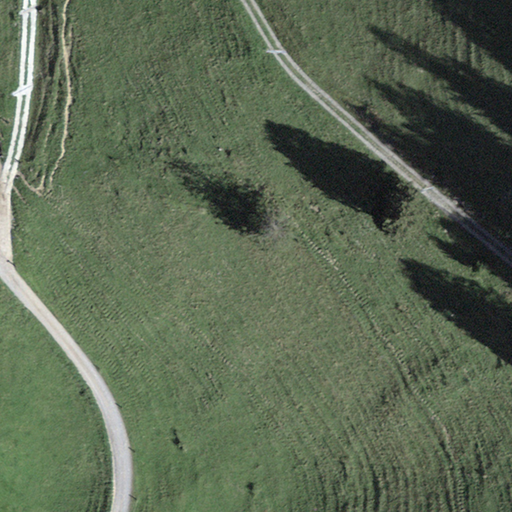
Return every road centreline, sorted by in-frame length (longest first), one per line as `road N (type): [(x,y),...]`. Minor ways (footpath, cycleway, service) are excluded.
road 1 (track): [(511,267),(306,90),(243,0)]
road 2 (track): [(8,273),(90,370),(124,440),(120,511)]
road 3 (track): [(35,0),(28,92),(8,189),(8,273)]
